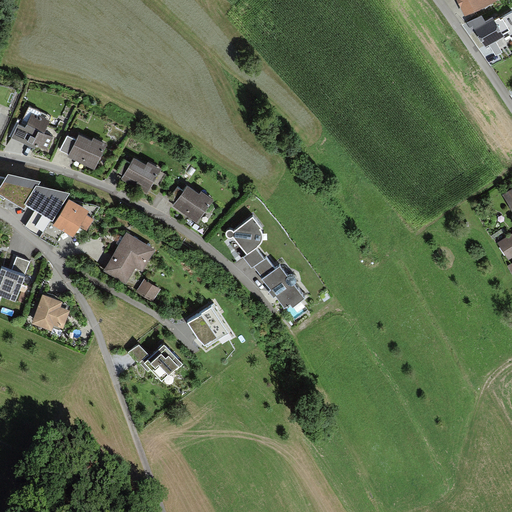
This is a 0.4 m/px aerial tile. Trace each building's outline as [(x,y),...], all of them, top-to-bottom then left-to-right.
[(459,0),(469,15),(494,0),(459,0)] [(480,17),(468,24),(473,33),(480,29),(489,46),(511,33),(511,11),(485,25),(480,17)] [(28,119),(20,116),(12,134),(43,148),(52,128),(43,124),(48,115),(32,108),(28,119)] [(104,142),(76,131),(67,154),(94,165),(104,142)] [(158,166),(133,152),(121,174),(147,187),(158,166)] [(26,205),(36,187),(40,181),(8,174),(4,181),(0,179),(0,191),(2,192),(26,205)] [(198,188),(187,181),(172,203),(195,219),(212,193),(200,185),(198,188)] [(36,187),(26,205),(53,219),(69,194),(36,187)] [(84,207),(68,197),(53,220),(73,236),(81,224),(85,227),(92,215),(86,211),(84,207)] [(250,251),(257,245),(264,239),(267,230),(264,221),(257,212),(238,228),(236,229),(234,228),(232,227),(230,227),(229,228),(228,229),(227,230),(227,232),(227,233),(228,234),(230,235),(232,235),(234,234),(238,237),(250,251)] [(140,266),(152,245),(125,229),(103,268),(124,280),(134,263),(140,266)] [(511,232),(498,241),(511,263),(511,232)] [(257,245),(250,251),(243,256),(252,269),(255,267),(291,313),(311,298),(286,264),(280,268),(269,254),(266,256),(257,245)] [(0,296),(12,301),(30,260),(17,255),(10,272),(0,268),(0,296)] [(140,290),(158,298),(162,289),(145,281),(140,290)] [(60,302),(44,295),(31,323),(49,332),(53,323),(61,326),(67,312),(58,308),(60,302)] [(232,333),(212,304),(187,322),(207,350),(232,333)] [(148,354),(140,344),(129,353),(138,363),(148,354)] [(163,344),(145,360),(163,381),(182,365),(163,344)]
